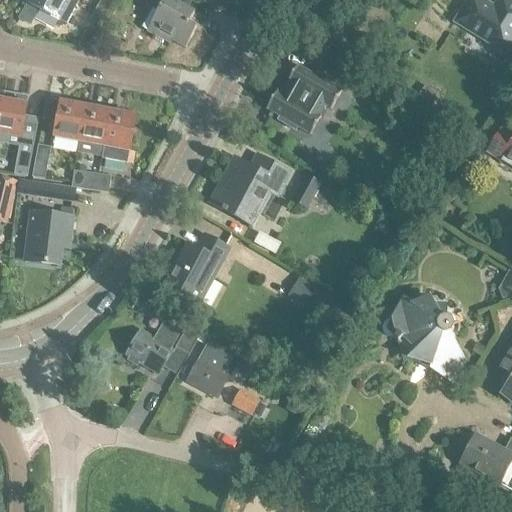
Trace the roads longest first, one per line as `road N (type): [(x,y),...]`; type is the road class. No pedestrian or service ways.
road 1 (residential): [(395,511),(142,445),(60,435)]
road 2 (unclassified): [(31,355),(86,317),(119,277),(220,101)]
road 3 (residential): [(220,101),(0,51)]
